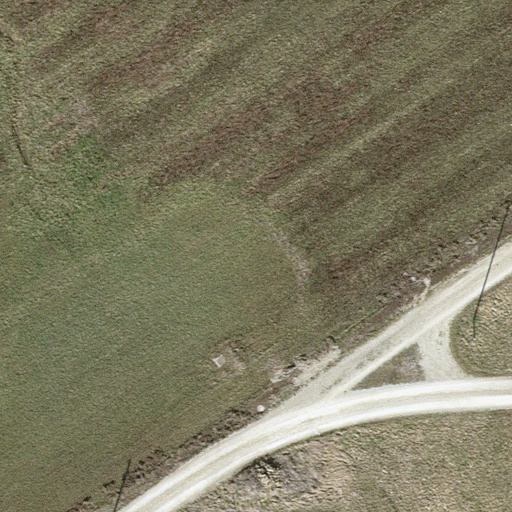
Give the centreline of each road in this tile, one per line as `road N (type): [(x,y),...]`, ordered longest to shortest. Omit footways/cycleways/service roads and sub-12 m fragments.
road 1 (track): [(511,395),(285,420),(153,511)]
road 2 (track): [(285,420),(511,260)]
